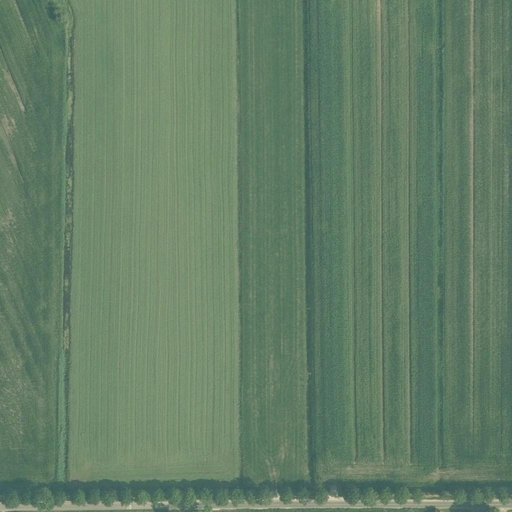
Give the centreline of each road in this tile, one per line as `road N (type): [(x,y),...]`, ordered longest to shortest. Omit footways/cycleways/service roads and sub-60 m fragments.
road 1 (unclassified): [(168,505),(511,505)]
road 2 (residential): [(0,506),(168,505)]
